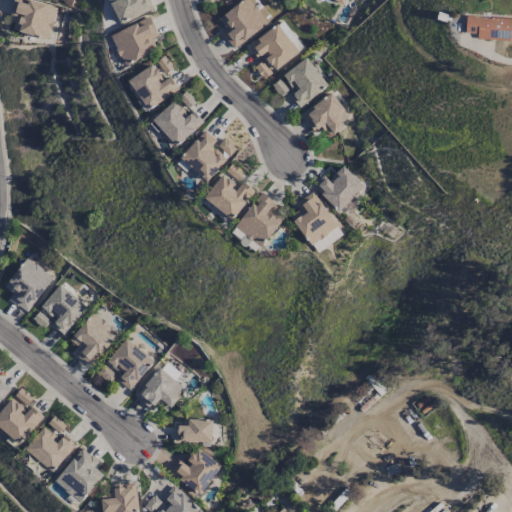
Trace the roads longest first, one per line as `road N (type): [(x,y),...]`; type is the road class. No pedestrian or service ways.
road 1 (residential): [(289,159),(206,58),(181,0)]
road 2 (residential): [(137,443),(0,324)]
